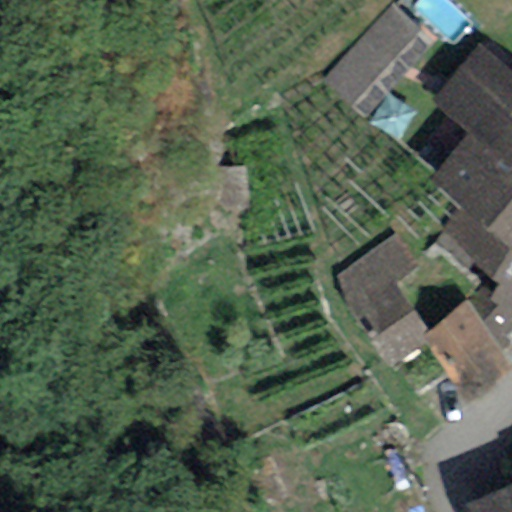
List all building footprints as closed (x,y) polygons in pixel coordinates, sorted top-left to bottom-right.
[(401,9),(330,79),(356,105),(427,35),(401,9)] [(511,68),(475,41),(432,99),(467,125),(430,175),(464,201),(511,236),(511,68)] [(511,236),(464,201),(434,240),(489,272),(469,301),(498,341),(511,320),(511,236)] [(395,233),(337,276),(346,301),(392,362),(425,338),(418,329),(426,323),(396,282),(416,264),(395,233)] [(469,301),(464,295),(426,323),(418,329),(425,338),(467,395),(511,362),(511,360),(498,341),(469,301)] [(511,511),(511,475),(469,492),(477,511),(511,511)]
